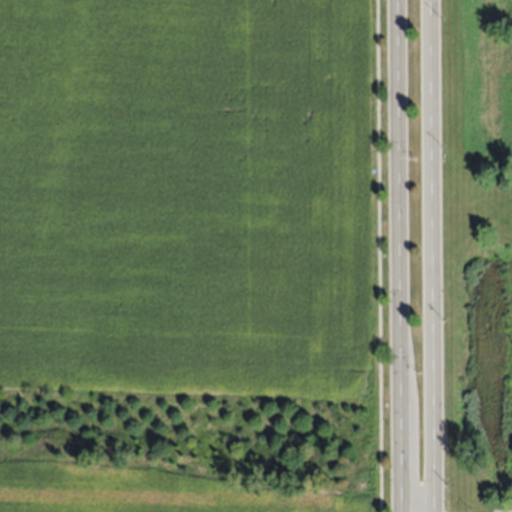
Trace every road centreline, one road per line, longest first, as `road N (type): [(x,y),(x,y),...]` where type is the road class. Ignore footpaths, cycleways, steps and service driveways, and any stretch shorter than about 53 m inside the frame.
road 1 (secondary): [(429,511),(427,0)]
road 2 (secondary): [(395,0),(397,511)]
